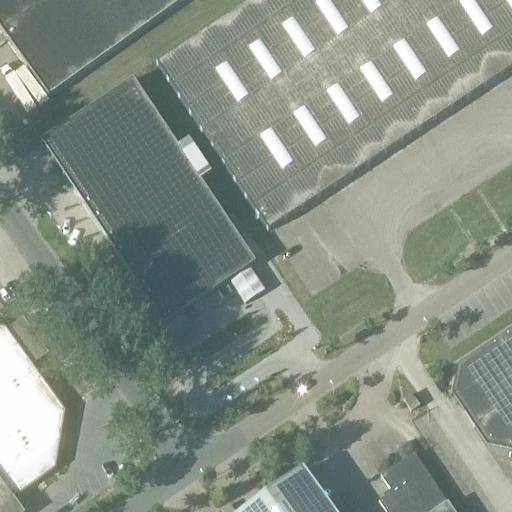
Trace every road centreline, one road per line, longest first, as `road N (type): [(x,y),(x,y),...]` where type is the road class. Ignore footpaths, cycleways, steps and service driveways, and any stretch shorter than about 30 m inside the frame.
road 1 (unclassified): [(191,470),(511,255)]
road 2 (unclassified): [(191,470),(0,203)]
